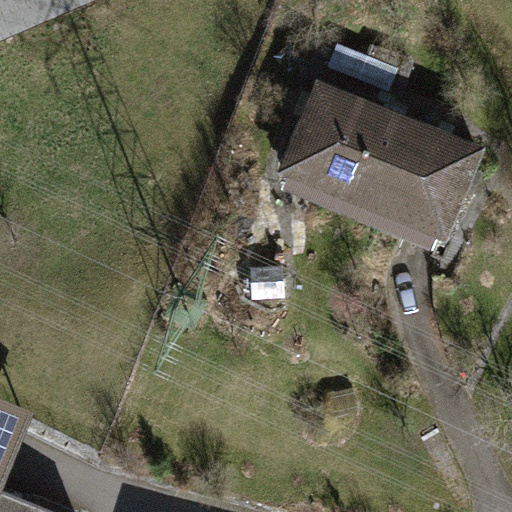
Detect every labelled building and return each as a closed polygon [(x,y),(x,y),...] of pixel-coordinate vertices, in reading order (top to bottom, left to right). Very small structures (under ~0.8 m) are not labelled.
[(0,0),(0,44),(99,0),(0,0)] [(338,46),(328,70),(400,98),(414,63),(374,47),(370,59),(338,46)] [(442,136),(316,85),(278,177),(288,181),(282,195),(433,256),(438,244),(447,248),(485,153),(442,136)] [(282,268),(251,271),(253,302),(285,300),(282,268)] [(354,389),(328,396),(334,421),(360,415),(354,389)] [(0,481),(15,445),(0,438),(0,511),(50,511),(0,491),(0,481)]
